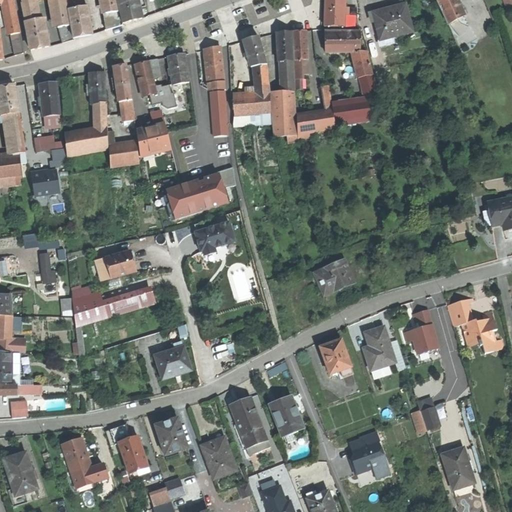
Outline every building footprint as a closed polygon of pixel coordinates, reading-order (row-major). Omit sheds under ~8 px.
[(12,0),(3,0),(7,15),(15,14),(12,0)] [(32,0),(20,0),(25,22),(36,20),(32,0)] [(53,0),(58,27),(59,27),(70,26),(65,0),(53,0)] [(116,0),(103,0),(106,14),(118,12),(116,0)] [(117,0),(123,23),(134,20),(142,18),(140,8),(138,0),(117,0)] [(345,0),(325,0),(325,6),(324,27),(344,28),(345,0)] [(453,0),(436,0),(447,21),(463,13),(458,3),(455,4),(453,0)] [(511,0),(503,0),(509,13),(511,11),(511,0)] [(87,6),(68,9),(74,38),(85,35),(92,34),(87,6)] [(383,12),(372,15),(379,41),(383,40),(385,46),(393,44),(391,38),(412,33),(405,6),(402,7),(383,12)] [(106,14),(103,15),(106,30),(120,26),(118,12),(106,14)] [(15,14),(7,15),(11,36),(19,34),(16,14),(15,14)] [(36,20),(25,22),(30,50),(41,48),(49,47),(43,19),(36,20)] [(454,25),(444,28),(450,52),(460,49),(454,25)] [(70,26),(59,27),(62,43),(72,40),(70,26)] [(461,44),(475,38),(470,26),(456,31),(461,44)] [(301,32),(294,33),(295,62),(307,61),(305,31),(301,32)] [(361,32),(325,33),(324,53),(352,53),(360,53),(360,52),(361,32)] [(284,34),(277,34),(278,63),(280,63),(293,62),(292,33),(284,34)] [(19,34),(11,36),(15,56),(23,54),(19,34)] [(252,40),(243,43),(251,69),(255,68),(266,66),(259,39),(252,40)] [(212,49),(204,51),(208,84),(224,82),(220,48),(212,49)] [(360,53),(352,53),(357,80),(358,80),(373,78),(367,52),(360,52),(360,53)] [(178,56),(168,57),(173,85),(178,84),(189,82),(185,54),(178,56)] [(157,59),(149,61),(151,70),(158,68),(157,59)] [(307,61),(295,62),(296,81),(302,81),(303,81),(303,76),(309,76),(308,61),(307,61)] [(293,62),(280,63),(281,68),(282,76),(284,92),(284,94),(294,92),(293,62)] [(143,64),(135,66),(143,95),(154,92),(149,63),(143,64)] [(266,66),(255,68),(257,90),(258,95),(269,94),(266,66)] [(121,67),(114,68),(114,74),(117,90),(118,103),(122,102),(131,101),(126,67),(121,67)] [(158,68),(151,70),(153,78),(160,77),(158,68)] [(96,74),(89,75),(91,105),(95,105),(105,103),(104,74),(96,74)] [(373,78),(358,80),(364,101),(368,100),(370,110),(373,110),(372,100),(379,99),(373,78)] [(189,82),(178,84),(181,99),(192,97),(189,82)] [(224,82),(208,84),(209,92),(214,136),(229,135),(224,82)] [(46,84),(40,85),(43,118),(46,118),(60,116),(57,83),(46,84)] [(161,85),(156,86),(158,94),(150,94),(151,104),(154,104),(162,102),(161,105),(168,108),(177,105),(173,93),(171,93),(169,85),(162,87),(161,85)] [(7,87),(0,88),(0,111),(1,117),(7,116),(20,114),(16,88),(16,86),(7,87)] [(329,86),(322,87),(326,112),(333,111),(329,86)] [(284,92),(275,93),(276,104),(285,103),(284,94),(284,92)] [(294,92),(284,94),(285,103),(295,103),(294,92)] [(258,95),(233,98),(235,128),(271,126),(269,94),(258,95)] [(364,101),(332,106),(336,126),(372,120),(370,110),(368,100),(364,101)] [(131,101),(122,102),(123,110),(122,110),(124,126),(135,125),(131,101)] [(95,105),(96,130),(107,127),(105,103),(95,105)] [(285,103),(276,104),(277,116),(295,114),(295,103),(285,103)] [(161,110),(150,113),(152,121),(163,118),(161,110)] [(326,112),(297,117),(297,135),(336,129),(333,111),(326,112)] [(20,114),(7,116),(13,154),(25,153),(26,153),(20,114)] [(277,116),(271,117),(274,138),(287,137),(297,135),(296,114),(295,114),(277,116)] [(60,121),(47,124),(47,131),(61,129),(60,121)] [(164,122),(152,125),(155,136),(139,140),(145,165),(173,158),(167,134),(164,122)] [(96,130),(65,136),(67,158),(108,150),(107,127),(96,130)] [(297,135),(287,137),(288,144),(297,143),(297,135)] [(137,143),(109,147),(110,168),(140,164),(137,143)] [(64,150),(52,151),(53,161),(59,160),(65,159),(64,150)] [(0,156),(0,180),(28,177),(25,153),(13,154),(0,156)] [(198,179),(162,192),(166,205),(170,204),(175,220),(228,202),(224,185),(236,185),(233,167),(218,170),(218,172),(204,176),(205,179),(199,181),(198,179)] [(41,172),(31,173),(35,197),(59,193),(56,171),(41,173),(41,172)] [(511,196),(486,202),(489,215),(491,225),(501,223),(510,221),(511,220),(511,196)] [(197,233),(213,228),(211,221),(195,226),(197,233)] [(510,221),(501,223),(503,229),(511,227),(510,221)] [(197,233),(195,233),(201,253),(203,252),(205,257),(217,254),(216,249),(225,246),(236,242),(230,223),(213,228),(197,233)] [(130,252),(106,260),(112,280),(136,273),(133,262),(130,252)] [(40,254),(43,284),(57,282),(55,270),(51,271),(50,253),(40,254)] [(10,257),(0,258),(0,278),(12,277),(10,257)] [(106,260),(96,262),(102,283),(112,280),(106,260)] [(343,261),(314,275),(324,296),(333,292),(333,293),(345,288),(354,284),(343,261)] [(72,288),(76,326),(108,318),(100,291),(91,293),(89,286),(82,288),(81,285),(72,288)] [(10,295),(0,296),(0,316),(12,316),(10,295)] [(472,299),(448,306),(454,328),(462,325),(469,348),(480,345),(481,347),(483,347),(486,355),(505,349),(502,340),(497,341),(494,332),(498,331),(493,313),(483,316),(485,321),(481,322),(477,323),(476,321),(474,321),(473,317),(470,317),(466,304),(472,302),(472,299)] [(440,350),(428,311),(414,316),(417,324),(422,323),(424,328),(416,331),(406,334),(408,343),(414,341),(419,356),(440,350)] [(12,317),(0,317),(0,340),(11,340),(12,317)] [(374,331),(365,334),(370,348),(364,350),(371,372),(372,372),(387,366),(395,363),(389,344),(384,328),(374,331)] [(21,341),(0,340),(0,352),(26,354),(26,342),(21,342),(21,341)] [(331,344),(320,348),(330,376),(340,372),(350,368),(351,368),(341,341),(331,344)] [(389,344),(395,363),(398,372),(405,370),(397,342),(389,344)] [(175,350),(155,357),(162,381),(180,375),(191,371),(183,348),(175,350)] [(20,354),(0,353),(0,386),(17,386),(20,386),(20,354)] [(281,366),(268,373),(271,378),(284,371),(281,366)] [(387,366),(372,372),(374,380),(390,375),(387,366)] [(350,368),(340,372),(343,379),(353,375),(350,368)] [(0,386),(0,396),(17,396),(17,386),(0,386)] [(20,386),(17,386),(17,396),(39,396),(39,386),(20,386)] [(250,399),(240,403),(240,406),(237,407),(233,409),(239,423),(236,424),(244,447),(266,439),(250,399)] [(279,404),(270,408),(282,438),(302,430),(290,399),(279,404)] [(28,402),(11,403),(12,419),(29,417),(28,402)] [(420,413),(414,415),(418,429),(443,421),(439,407),(420,413)] [(167,423),(155,427),(165,457),(187,449),(178,420),(167,423)] [(114,443),(133,438),(130,425),(111,430),(114,443)] [(349,462),(354,475),(372,470),(376,481),(391,476),(376,432),(359,438),(359,440),(348,444),(353,456),(349,462)] [(130,440),(119,443),(128,471),(138,468),(147,465),(138,437),(130,440)] [(215,442),(201,447),(213,481),(237,472),(225,439),(215,442)] [(266,439),(244,447),(248,456),(269,448),(266,439)] [(73,442),(63,445),(73,475),(92,468),(85,445),(81,446),(79,440),(73,442)] [(463,448),(442,455),(453,490),(474,483),(471,472),(472,472),(470,460),(467,461),(466,456),(463,448)] [(16,456),(4,460),(13,489),(16,496),(24,493),(37,489),(25,453),(16,456)] [(194,461),(197,472),(208,469),(205,458),(194,461)] [(147,465),(138,468),(140,475),(149,471),(147,465)] [(92,468),(73,475),(74,477),(93,471),(92,468)] [(180,481),(166,486),(167,491),(171,500),(185,495),(180,481)] [(261,493),(268,511),(295,511),(292,499),(287,501),(281,485),(261,493)] [(27,502),(24,493),(16,496),(13,489),(8,490),(13,507),(27,502)] [(167,491),(151,496),(155,509),(172,504),(171,500),(167,491)] [(308,501),(307,501),(311,511),(335,511),(328,493),(322,495),(315,498),(308,501)]
